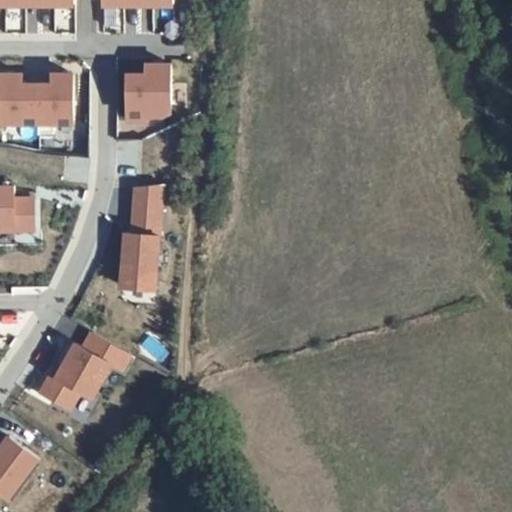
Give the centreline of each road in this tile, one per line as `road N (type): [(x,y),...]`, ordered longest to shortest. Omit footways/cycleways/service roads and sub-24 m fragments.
road 1 (track): [(207,0),(184,399),(223,511)]
road 2 (residential): [(0,383),(57,301),(89,223),(101,170),(104,47),(0,48)]
road 3 (track): [(184,399),(100,511)]
